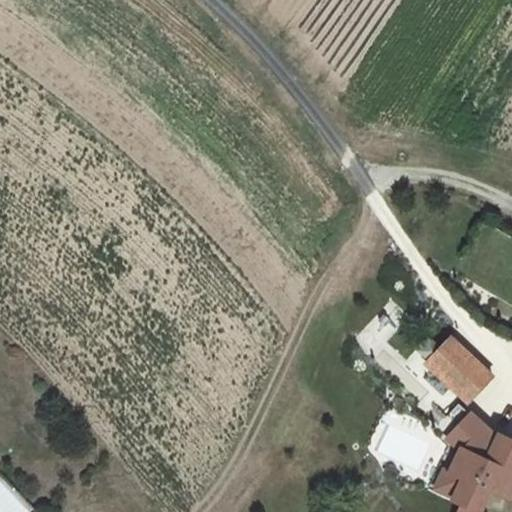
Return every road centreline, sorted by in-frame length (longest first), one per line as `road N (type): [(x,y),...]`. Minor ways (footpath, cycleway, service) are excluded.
road 1 (track): [(197,511),(240,454),(306,313),(360,234),(368,184)]
road 2 (unclassified): [(214,0),(270,56),(368,184)]
